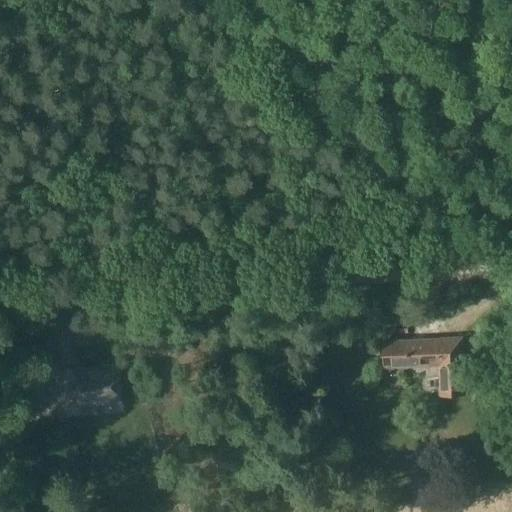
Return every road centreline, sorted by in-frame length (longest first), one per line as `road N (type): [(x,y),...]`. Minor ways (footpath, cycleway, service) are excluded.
road 1 (track): [(511,270),(212,0)]
road 2 (track): [(136,290),(511,270)]
road 3 (track): [(136,290),(100,0)]
road 4 (track): [(0,299),(136,290)]
